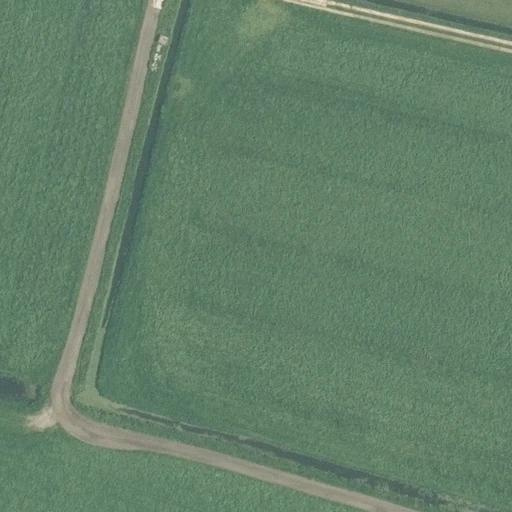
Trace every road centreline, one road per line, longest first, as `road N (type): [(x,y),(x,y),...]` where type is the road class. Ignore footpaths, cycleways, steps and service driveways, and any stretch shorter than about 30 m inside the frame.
road 1 (track): [(401,511),(160,443),(89,432),(68,418),(58,393),(157,0)]
road 2 (track): [(511,46),(308,0)]
